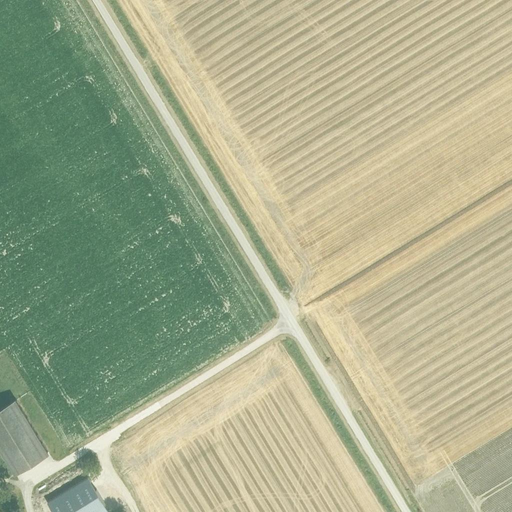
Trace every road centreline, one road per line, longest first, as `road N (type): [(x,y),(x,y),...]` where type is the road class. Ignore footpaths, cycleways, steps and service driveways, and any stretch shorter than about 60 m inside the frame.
road 1 (unclassified): [(406,511),(96,0)]
road 2 (unknown): [(102,443),(290,320)]
